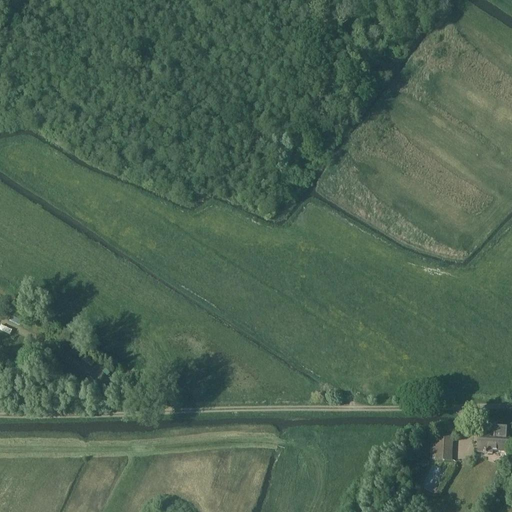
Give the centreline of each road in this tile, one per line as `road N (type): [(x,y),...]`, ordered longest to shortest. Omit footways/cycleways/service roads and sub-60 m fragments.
road 1 (unclassified): [(0,415),(511,405)]
road 2 (track): [(0,447),(271,439),(308,448),(318,472),(303,511)]
